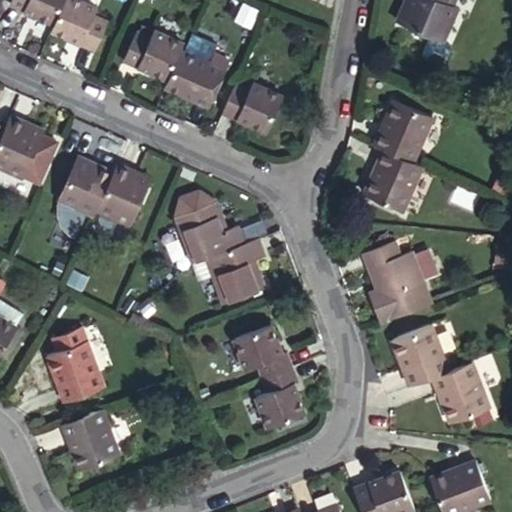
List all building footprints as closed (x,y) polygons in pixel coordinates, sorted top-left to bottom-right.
[(12,0),(56,21),(65,0),(12,0)] [(65,0),(56,21),(54,26),(95,46),(108,17),(93,10),(95,3),(87,0),(65,0)] [(458,0),(416,0),(408,27),(452,40),(463,5),(457,3),(458,0)] [(188,42),(191,36),(161,22),(158,29),(142,22),(128,51),(174,74),(188,42)] [(174,74),(172,79),(214,98),(229,66),(215,60),(216,55),(188,42),(174,74)] [(240,73),(226,104),(270,123),(287,86),(259,73),(255,80),(240,73)] [(396,100),(373,147),(385,152),(418,166),(439,120),(396,100)] [(26,119),(11,112),(8,121),(0,141),(0,161),(22,173),(40,132),(24,123),(26,119)] [(0,141),(8,121),(0,116),(0,141)] [(103,203),(119,166),(82,149),(61,194),(62,194),(59,199),(59,211),(63,222),(73,231),(80,234),(92,208),(100,212),(103,203)] [(406,215),(427,170),(418,166),(385,152),(365,196),(406,215)] [(156,172),(122,158),(119,166),(103,203),(136,215),(156,172)] [(222,195),(207,184),(188,191),(181,209),(222,195)] [(181,209),(196,260),(201,255),(204,254),(249,238),(243,221),(226,226),(223,219),(228,216),(222,195),(181,209)] [(259,251),(255,236),(249,238),(204,254),(219,300),(262,285),(254,262),(248,264),(246,257),(259,251)] [(358,248),(363,265),(373,262),(380,284),(370,286),(367,288),(376,319),(429,299),(413,247),(400,251),(399,255),(398,255),(393,238),(358,248)] [(373,262),(363,265),(370,286),(380,284),(373,262)] [(18,309),(0,297),(0,315),(11,322),(18,309)] [(0,347),(13,323),(11,322),(0,315),(0,347)] [(255,377),(290,364),(284,349),(277,350),(266,320),(228,335),(240,366),(249,361),(255,377)] [(435,374),(452,368),(435,323),(395,338),(411,383),(435,374)] [(85,350),(44,363),(60,411),(102,398),(85,350)] [(494,409),(476,359),(452,368),(435,374),(453,423),(494,409)] [(294,375),(290,364),(255,377),(260,389),(250,393),(262,424),(300,409),(288,379),(294,375)] [(99,418),(62,431),(80,482),(118,469),(99,418)] [(435,486),(444,511),(492,494),(478,455),(428,474),(432,479),(434,482),(435,486)] [(352,491),(360,511),(410,511),(396,475),(352,491)] [(308,511),(333,511),(336,511),(333,503),(309,511),(308,511)]
